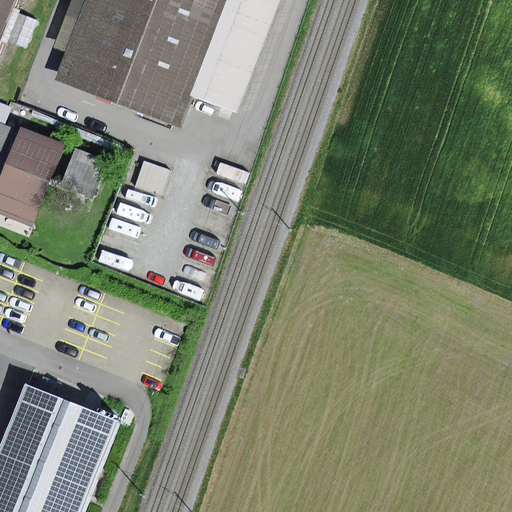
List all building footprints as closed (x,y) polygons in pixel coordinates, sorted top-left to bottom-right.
[(0,0),(0,46),(19,0),(0,0)] [(88,0),(71,0),(53,48),(67,53),(88,0)] [(88,0),(67,53),(56,82),(175,129),(189,93),(225,0),(88,0)] [(225,0),(189,93),(238,112),(280,0),(225,0)] [(14,107),(0,101),(0,176),(18,132),(6,127),(14,107)] [(19,128),(18,132),(0,176),(0,215),(33,228),(65,146),(19,128)] [(75,149),(60,187),(94,200),(109,163),(75,149)] [(172,171),(144,162),(135,188),(163,197),(172,171)] [(0,511),(85,511),(120,424),(24,386),(0,448),(0,511)]
